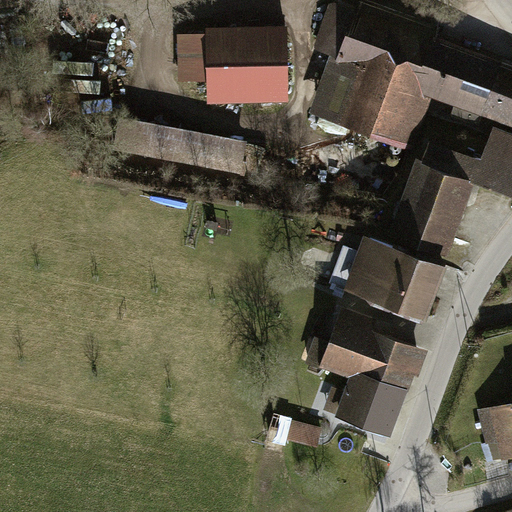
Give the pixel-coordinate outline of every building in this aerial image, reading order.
[(347,119),(412,143),(420,121),(407,116),(419,85),(459,99),(452,114),(477,124),(483,109),(511,119),(511,70),(502,65),(336,3),(319,47),(341,55),(368,65),(347,119)] [(287,33),(212,34),(212,67),(213,94),(288,93),(287,33)] [(212,67),(212,34),(182,34),(182,68),(212,67)] [(368,65),(341,55),(321,110),(347,119),(368,65)] [(63,91),(98,91),(98,62),(63,61),(63,91)] [(245,144),(122,120),(116,147),(240,170),(245,144)] [(397,235),(442,251),(469,178),(511,191),(511,135),(497,129),(482,165),(434,145),(397,235)] [(424,315),(443,263),(371,237),(371,238),(365,236),(360,250),(366,252),(353,289),(424,315)] [(366,252),(360,250),(346,244),(332,281),(353,289),(366,252)] [(369,375),(356,412),(404,430),(437,340),(361,313),(342,365),(369,375)] [(511,405),(482,412),(494,462),(511,457),(511,405)] [(277,413),(271,434),(320,449),(326,428),(277,413)]
